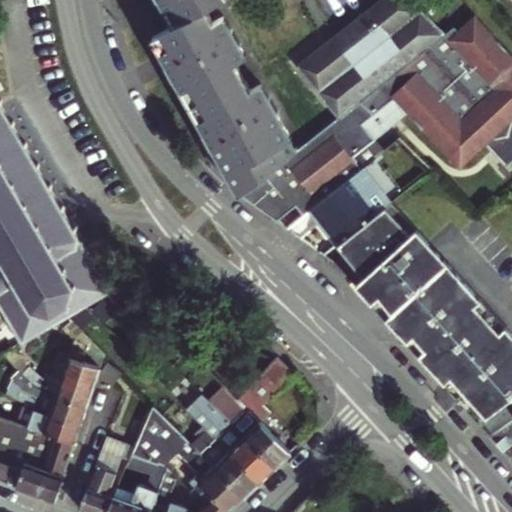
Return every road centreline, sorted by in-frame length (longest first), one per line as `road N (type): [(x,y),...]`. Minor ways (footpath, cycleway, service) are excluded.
road 1 (tertiary): [(63,0),(88,86),(151,197),(369,402)]
road 2 (tertiary): [(366,345),(153,148),(114,89),(88,0)]
road 3 (tertiary): [(511,502),(366,345)]
road 4 (residential): [(260,511),(369,402)]
road 5 (tertiary): [(369,402),(467,511)]
road 6 (residential): [(105,389),(64,511)]
